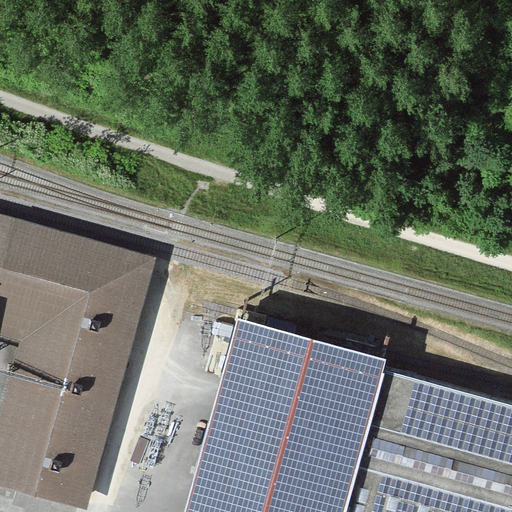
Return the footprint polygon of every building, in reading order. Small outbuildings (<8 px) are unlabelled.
[(0,331),(5,333),(36,223),(0,212),(0,331)] [(38,275),(141,303),(154,256),(36,223),(5,333),(21,337),(38,275)] [(141,303),(38,275),(21,337),(0,411),(0,480),(18,486),(14,500),(45,509),(49,496),(84,505),(141,303)] [(183,511),(344,511),(384,367),(235,327),(183,511)] [(511,511),(511,402),(384,367),(344,511),(511,511)]
